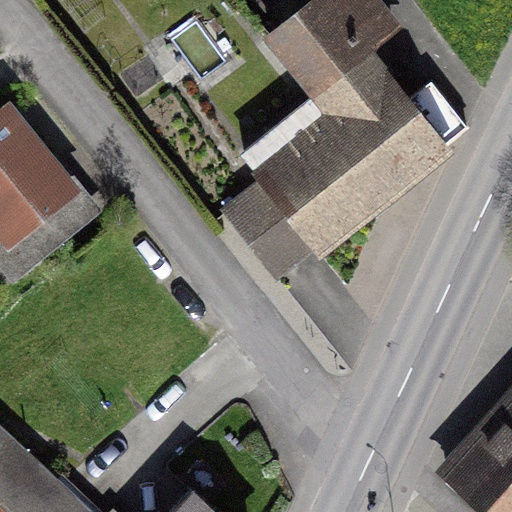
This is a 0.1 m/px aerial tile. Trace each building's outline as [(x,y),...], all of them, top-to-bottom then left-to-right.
[(309,246),(312,249),(463,128),(426,83),(403,101),(364,52),(390,31),(364,0),(312,0),(267,37),(315,97),(240,157),(260,182),(221,213),(271,276),(309,246)] [(0,114),(0,234),(5,241),(67,192),(2,112),(0,114)] [(38,261),(23,242),(0,261),(0,273),(8,284),(38,261)] [(511,511),(511,407),(510,410),(509,409),(444,481),(479,511),(511,511)] [(0,511),(94,511),(62,482),(57,477),(52,483),(0,434),(0,511)] [(207,511),(191,496),(176,511),(207,511)]
